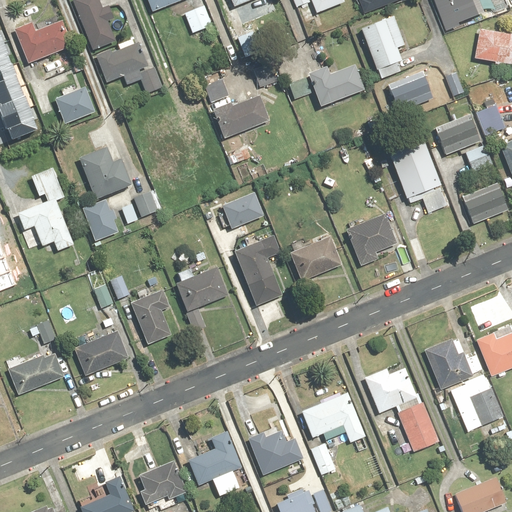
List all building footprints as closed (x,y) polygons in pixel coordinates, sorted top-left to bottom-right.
[(95,0),(65,0),(87,52),(113,41),(104,21),(110,18),(105,6),(99,9),(95,0)] [(140,0),(146,14),(181,0),(140,0)] [(306,0),(308,2),(313,15),(342,3),(340,0),(306,0)] [(359,0),(364,11),(394,0),(359,0)] [(434,0),(446,29),(482,14),(476,0),(434,0)] [(205,2),(184,11),(192,32),(214,24),(205,2)] [(308,7),(298,10),(303,23),(313,20),(308,7)] [(394,12),(360,26),(381,77),(398,70),(396,64),(403,61),(398,48),(407,44),(394,12)] [(34,19),(14,27),(28,62),(74,44),(63,17),(36,27),(34,19)] [(511,29),(480,26),(476,58),(511,62),(511,29)] [(134,37),(95,52),(107,83),(124,76),(127,84),(142,78),(147,92),(164,85),(148,46),(139,50),(134,37)] [(0,42),(0,67),(12,63),(3,41),(0,42)] [(330,61),(303,71),(317,106),(361,89),(350,63),(334,69),(330,61)] [(0,67),(0,92),(20,85),(12,63),(0,67)] [(269,64),(250,71),(257,88),(276,81),(269,64)] [(424,67),(388,81),(400,110),(435,96),(424,67)] [(511,71),(502,77),(511,96),(511,71)] [(454,75),(443,80),(451,97),(462,92),(454,75)] [(220,77),(200,85),(222,140),(267,122),(256,95),(231,105),(220,77)] [(0,92),(0,108),(3,117),(29,107),(20,85),(0,92)] [(81,87),(50,99),(61,126),(92,113),(81,87)] [(474,111),(483,136),(507,127),(497,102),(474,111)] [(3,117),(12,139),(38,128),(29,107),(3,117)] [(434,125),(446,154),(481,140),(470,111),(434,125)] [(198,123),(183,129),(191,148),(205,142),(198,123)] [(192,158),(182,132),(159,140),(156,131),(136,138),(154,184),(177,175),(173,166),(192,158)] [(450,204),(425,137),(390,151),(410,203),(422,198),(428,212),(450,204)] [(511,137),(499,142),(511,174),(511,137)] [(464,150),(473,173),(496,164),(487,141),(464,150)] [(105,145),(75,156),(91,200),(132,185),(121,157),(111,161),(105,145)] [(66,196),(55,165),(33,173),(43,200),(18,210),(25,229),(35,225),(42,246),(54,241),(57,249),(75,243),(59,199),(66,196)] [(179,176),(169,181),(172,190),(183,185),(179,176)] [(496,185),(464,198),(473,222),(506,210),(496,185)] [(154,190),(134,198),(141,217),(161,210),(154,190)] [(250,191),(217,205),(227,229),(260,216),(250,191)] [(104,198),(80,208),(94,242),(118,232),(104,198)] [(130,203),(117,209),(124,225),(137,219),(130,203)] [(386,212),(347,227),(361,264),(379,257),(377,251),(397,243),(386,212)] [(267,233),(227,250),(252,310),(282,298),(266,258),(276,254),(267,233)] [(289,249),(300,279),(343,262),(332,233),(289,249)] [(418,237),(409,241),(416,261),(426,258),(418,237)] [(0,258),(0,275),(11,271),(5,257),(0,258)] [(219,264),(175,281),(187,311),(230,294),(219,264)] [(0,275),(0,291),(16,285),(11,271),(0,275)] [(108,279),(116,299),(131,293),(123,273),(108,279)] [(106,281),(92,286),(100,307),(114,302),(106,281)] [(163,288),(130,301),(146,343),(174,333),(164,308),(170,306),(163,288)] [(278,300),(257,309),(265,327),(286,317),(278,300)] [(36,323),(44,345),(58,339),(50,317),(36,323)] [(118,327),(74,344),(85,374),(130,357),(118,327)] [(498,327),(477,335),(493,374),(511,366),(511,327),(500,332),(498,327)] [(487,435),(507,427),(476,348),(466,352),(459,334),(424,348),(441,390),(449,387),(466,431),(483,424),(487,435)] [(8,366),(19,393),(66,375),(56,348),(8,366)] [(388,365),(364,375),(380,413),(395,407),(413,451),(440,440),(408,363),(390,371),(388,365)] [(348,388),(301,408),(314,436),(344,424),(351,441),(368,434),(348,388)] [(281,421),(247,435),(263,474),(306,456),(297,435),(288,439),(281,421)] [(187,456),(199,484),(245,464),(229,426),(210,434),(215,445),(187,456)] [(310,446),(321,474),(337,467),(326,439),(310,446)] [(176,456),(138,473),(143,486),(139,488),(147,505),(169,496),(170,499),(190,490),(176,456)] [(138,511),(122,471),(105,478),(110,490),(77,504),(80,511),(138,511)] [(495,474),(454,491),(463,511),(477,511),(506,500),(495,474)] [(276,499),(281,511),(316,511),(306,487),(276,499)] [(325,487),(311,493),(319,511),(327,511),(334,509),(325,487)] [(67,511),(63,500),(31,511),(67,511)] [(340,508),(341,511),(364,511),(359,500),(340,508)] [(394,511),(391,502),(368,510),(369,511),(415,511),(415,510),(409,511),(394,511)]
